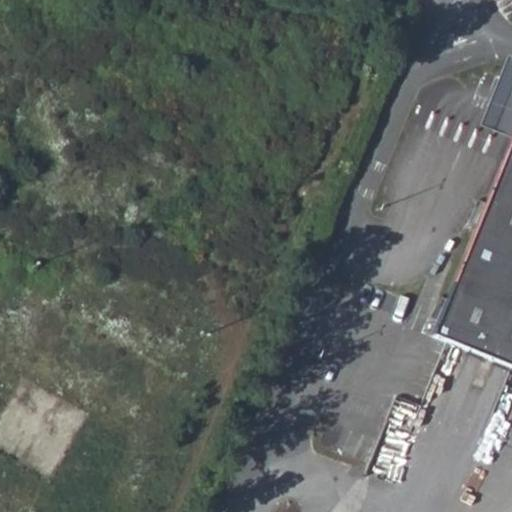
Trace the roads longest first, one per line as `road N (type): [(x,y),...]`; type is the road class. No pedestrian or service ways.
road 1 (residential): [(234,511),(398,84)]
road 2 (unknown): [(260,444),(363,511)]
